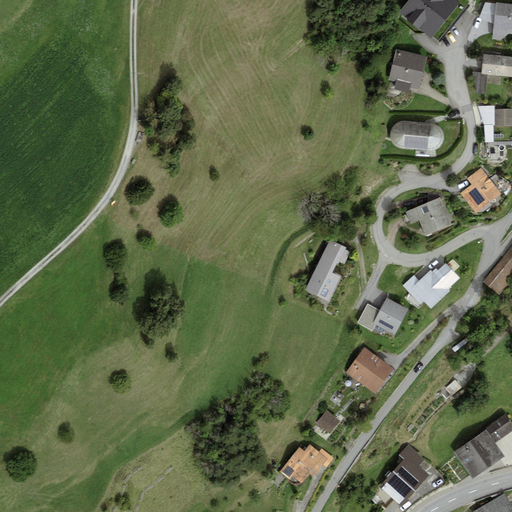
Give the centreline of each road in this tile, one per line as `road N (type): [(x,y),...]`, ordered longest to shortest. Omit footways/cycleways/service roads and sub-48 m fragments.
road 1 (residential): [(467,19),(457,63),(468,151),(445,175),(389,195),(376,223),(392,254),(410,260),(499,230)]
road 2 (track): [(137,0),(136,119),(112,190),(0,304)]
road 3 (residential): [(499,230),(436,347),(316,511)]
